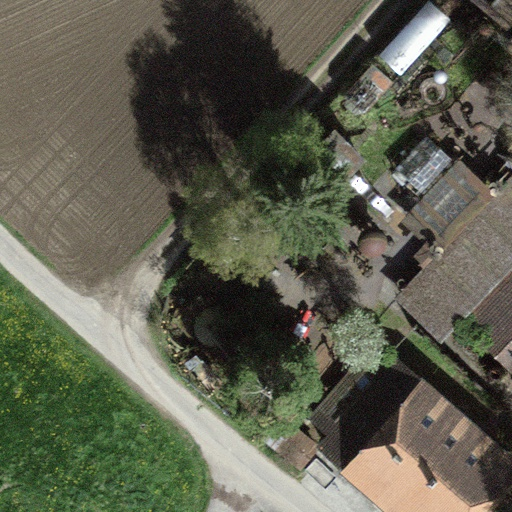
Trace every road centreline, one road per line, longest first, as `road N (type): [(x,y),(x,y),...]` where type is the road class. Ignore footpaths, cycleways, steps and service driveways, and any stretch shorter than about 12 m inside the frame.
road 1 (track): [(0,241),(89,323),(378,0)]
road 2 (residential): [(303,511),(89,323)]
